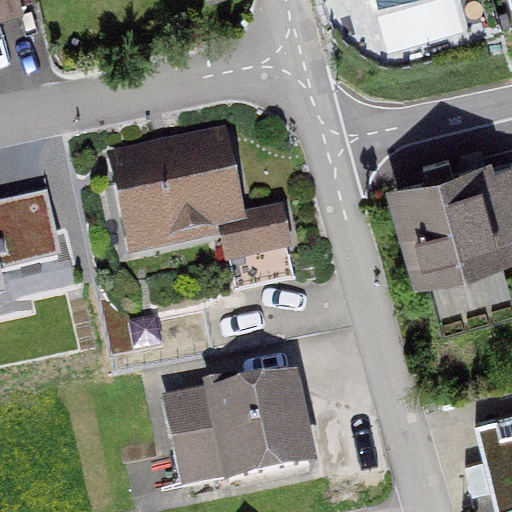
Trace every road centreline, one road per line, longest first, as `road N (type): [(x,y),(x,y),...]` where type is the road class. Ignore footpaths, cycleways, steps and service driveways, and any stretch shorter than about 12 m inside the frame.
road 1 (residential): [(424,511),(318,144)]
road 2 (residential): [(0,122),(294,59)]
road 3 (residential): [(318,144),(511,95)]
